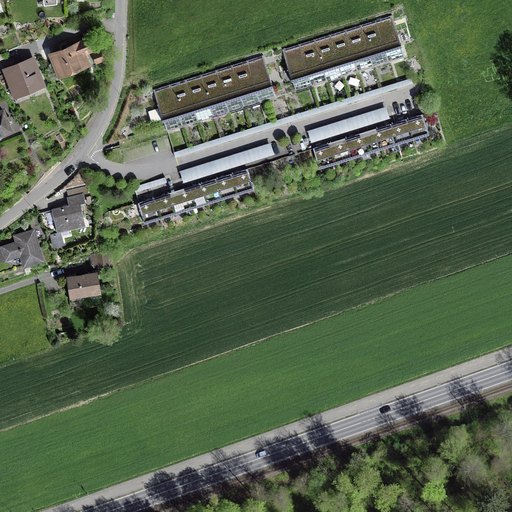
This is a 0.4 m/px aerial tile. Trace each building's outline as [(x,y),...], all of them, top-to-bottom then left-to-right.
[(392,15),(282,49),(295,90),(302,88),(316,84),(331,79),(347,75),(362,70),(377,65),(392,61),(405,57),(392,15)] [(58,77),(91,64),(86,53),(94,50),(88,36),(48,51),(58,77)] [(106,59),(102,49),(92,53),(96,63),(106,59)] [(263,54),(153,89),(166,130),(173,128),(188,124),(202,119),(217,114),(233,109),(248,105),(264,100),(276,96),(263,54)] [(46,84),(34,55),(2,68),(14,97),(46,84)] [(175,157),(413,82),(411,77),(173,151),(175,157)] [(0,106),(0,138),(1,137),(0,134),(13,129),(10,120),(12,119),(9,113),(7,114),(3,105),(0,106)] [(390,118),(386,106),(307,130),(311,141),(390,118)] [(319,144),(313,146),(319,167),(429,133),(423,112),(408,117),(392,122),(377,126),(346,136),(330,141),(319,144)] [(271,142),(180,170),(183,182),(274,153),(271,142)] [(207,180),(193,184),(164,193),(148,198),(138,201),(144,222),(254,189),(247,167),(236,171),(222,175),(211,178),(207,180)] [(165,176),(133,186),(135,191),(166,181),(165,176)] [(51,207),(57,231),(86,224),(81,203),(89,201),(86,186),(67,190),(68,196),(67,196),(69,203),(51,207)] [(38,216),(29,219),(31,227),(41,224),(38,216)] [(45,259),(35,228),(13,234),(15,241),(0,245),(1,246),(0,246),(0,260),(5,260),(20,256),(23,266),(45,259)] [(64,244),(61,231),(50,234),(53,247),(64,244)] [(98,267),(110,265),(108,251),(90,254),(92,264),(97,263),(98,267)] [(66,274),(70,297),(102,292),(98,269),(66,274)]
